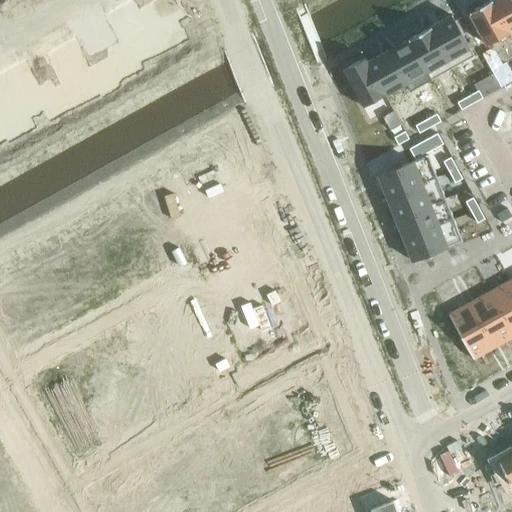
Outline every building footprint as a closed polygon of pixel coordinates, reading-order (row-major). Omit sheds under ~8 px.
[(490,0),(468,12),(486,45),(508,32),(490,0)] [(511,0),(490,0),(508,32),(511,30),(511,0)] [(451,15),(430,27),(452,68),(474,56),(451,15)] [(184,19),(150,38),(167,69),(192,55),(186,43),(194,38),(184,19)] [(430,27),(408,39),(431,79),(452,68),(430,27)] [(143,28),(122,39),(136,65),(125,71),(137,94),(148,88),(145,81),(167,69),(150,38),(148,38),(143,28)] [(408,39),(387,51),(405,83),(425,72),(430,80),(431,79),(408,39)] [(368,61),(367,62),(385,94),(405,83),(387,51),(368,61)] [(365,57),(342,70),(362,106),(385,94),(367,62),(365,57)] [(91,63),(67,76),(94,124),(116,112),(118,114),(130,108),(118,86),(107,92),(91,63)] [(37,86),(16,98),(39,140),(60,128),(63,135),(74,129),(62,107),(51,113),(37,86)] [(478,90),(468,96),(472,104),(482,98),(478,90)] [(468,96),(457,102),(461,110),(472,104),(468,96)] [(16,98),(0,106),(0,119),(9,136),(0,141),(0,144),(11,164),(22,158),(18,152),(39,140),(16,98)] [(436,113),(426,119),(430,127),(440,121),(436,113)] [(426,119),(415,125),(419,133),(430,127),(426,119)] [(404,131),(394,137),(398,145),(409,139),(404,131)] [(437,133),(430,137),(436,147),(443,144),(437,133)] [(430,137),(423,141),(429,151),(436,147),(430,137)] [(221,138),(199,150),(202,154),(219,186),(241,174),(221,138)] [(423,141),(416,145),(422,155),(429,151),(423,141)] [(416,145),(409,148),(409,149),(415,159),(422,155),(416,145)] [(202,154),(181,166),(198,198),(219,186),(202,154)] [(403,164),(378,174),(381,183),(387,196),(436,177),(428,154),(407,162),(403,164)] [(450,157),(443,161),(449,173),(457,169),(450,157)] [(181,166),(160,177),(177,209),(198,198),(181,166)] [(457,169),(449,173),(454,182),(462,178),(457,169)] [(160,177),(139,189),(141,193),(159,225),(180,214),(177,209),(160,177)] [(436,177),(387,196),(395,217),(445,198),(436,177)] [(141,193),(120,205),(138,237),(159,225),(141,193)] [(472,197),(465,201),(471,213),(479,208),(472,197)] [(445,198),(395,217),(403,239),(453,219),(445,198)] [(120,205),(98,217),(116,249),(138,237),(120,205)] [(479,208),(471,213),(477,223),(484,219),(479,208)] [(249,219),(240,224),(244,231),(253,226),(249,219)] [(453,219),(403,239),(412,261),(462,241),(453,219)] [(82,222),(60,234),(78,266),(100,254),(82,222)] [(228,231),(219,236),(223,243),(232,238),(228,231)] [(60,234),(39,246),(57,278),(78,266),(60,234)] [(219,236),(211,241),(215,248),(223,243),(219,236)] [(268,241),(234,254),(243,277),(277,263),(268,241)] [(39,246),(18,258),(36,290),(57,278),(39,246)] [(186,254),(177,259),(181,266),(190,261),(186,254)] [(18,258),(0,267),(0,273),(15,301),(36,290),(18,258)] [(177,259),(169,264),(173,271),(181,266),(177,259)] [(277,263),(243,277),(251,298),(285,284),(277,263)] [(0,309),(15,301),(0,273),(0,309)] [(204,279),(197,283),(203,294),(210,290),(204,279)] [(511,286),(509,281),(489,292),(501,314),(511,307),(511,286)] [(136,282),(127,287),(131,294),(140,289),(136,282)] [(285,284),(251,298),(260,319),(294,306),(285,284)] [(127,287),(119,292),(123,299),(131,294),(127,287)] [(210,290),(203,294),(209,304),(216,300),(210,290)] [(489,292),(469,303),(481,325),(501,314),(489,292)] [(469,303),(448,314),(460,337),(481,325),(469,303)] [(294,306),(260,319),(268,341),(275,339),(282,336),(283,336),(288,333),(293,332),(295,331),(302,328),(300,323),(294,306)] [(511,307),(501,314),(511,333),(511,307)] [(86,310),(77,315),(81,321),(90,317),(86,310)] [(221,310),(214,314),(220,325),(227,321),(221,310)] [(511,333),(501,314),(481,325),(493,348),(511,337),(511,333)] [(77,315),(69,319),(73,326),(81,321),(77,315)] [(481,325),(460,337),(473,359),(493,348),(481,325)] [(302,328),(295,331),(297,334),(299,341),(306,339),(302,328)] [(293,332),(288,333),(290,337),(293,344),(299,341),(297,334),(295,331),(293,332)] [(44,333),(35,338),(39,345),(48,340),(44,333)] [(283,336),(282,336),(284,342),(285,344),(286,346),(287,346),(293,344),(290,337),(288,333),(283,336)] [(282,336),(275,339),(279,349),(285,347),(286,346),(285,344),(284,342),(282,336)] [(129,337),(122,340),(126,349),(133,345),(129,337)] [(35,338),(27,343),(31,350),(39,345),(35,338)] [(275,339),(268,341),(272,352),(279,349),(275,339)] [(133,345),(126,349),(131,358),(138,354),(133,345)] [(63,354),(31,372),(44,395),(76,377),(63,354)] [(184,373),(176,378),(179,385),(188,380),(184,373)] [(76,377),(44,395),(56,416),(88,398),(76,377)] [(176,378),(169,381),(177,394),(183,391),(179,385),(176,378)] [(152,379),(145,382),(150,391),(157,387),(152,379)] [(188,380),(179,385),(183,391),(191,386),(188,380)] [(191,386),(183,391),(186,397),(195,393),(191,386)] [(157,387),(150,391),(154,400),(161,396),(157,387)] [(183,391),(177,394),(184,408),(190,404),(186,397),(183,391)] [(195,393),(186,397),(190,404),(199,399),(195,393)] [(88,398),(56,416),(67,437),(99,419),(88,398)] [(305,398),(284,409),(296,430),(317,419),(305,398)] [(284,409),(264,420),(276,441),(296,430),(284,409)] [(67,437),(63,439),(75,461),(111,441),(99,419),(67,437)] [(317,419),(296,430),(309,454),(330,443),(317,419)] [(264,420),(244,432),(256,452),(276,441),(264,420)] [(296,430),(276,441),(289,465),(309,454),(296,430)] [(244,432),(224,443),(236,464),(256,452),(244,432)] [(276,441),(256,452),(269,476),(289,465),(276,441)] [(224,443),(204,454),(216,475),(236,464),(224,443)] [(256,452),(236,464),(249,487),(269,476),(256,452)] [(511,452),(498,461),(510,484),(511,482),(511,452)] [(204,454),(184,465),(196,486),(216,475),(204,454)] [(135,456),(127,460),(133,470),(140,466),(135,456)] [(127,460),(121,464),(126,474),(133,470),(127,460)] [(121,464),(114,467),(120,477),(126,474),(121,464)] [(236,464),(216,475),(229,499),(249,487),(236,464)] [(184,465),(163,476),(175,497),(196,486),(184,465)] [(140,466),(133,470),(138,481),(146,476),(140,466)] [(114,467),(108,470),(114,481),(120,477),(114,467)] [(133,470),(126,474),(132,484),(138,481),(133,470)] [(1,471),(0,471),(0,500),(13,493),(1,471)] [(126,474),(120,477),(126,488),(132,484),(126,474)] [(216,475),(196,486),(209,510),(229,499),(216,475)] [(120,477),(114,481),(119,491),(126,488),(120,477)] [(196,486),(175,497),(183,511),(204,511),(209,510),(196,486)] [(23,511),(13,493),(0,500),(0,511),(23,511)]
